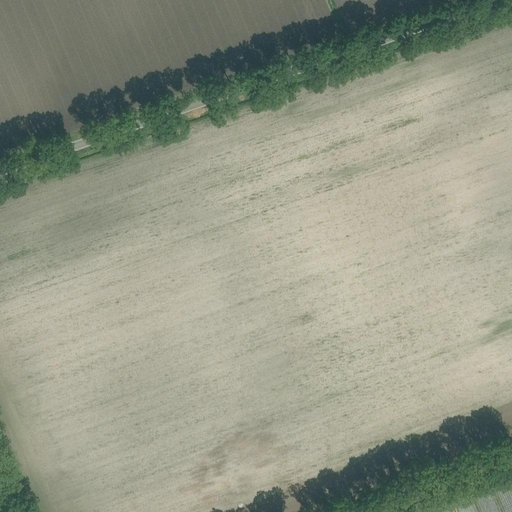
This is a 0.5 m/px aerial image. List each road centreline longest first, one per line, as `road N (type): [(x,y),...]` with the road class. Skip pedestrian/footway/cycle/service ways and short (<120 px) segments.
road 1 (unclassified): [(0,168),(501,0)]
road 2 (unclassified): [(356,511),(511,450)]
